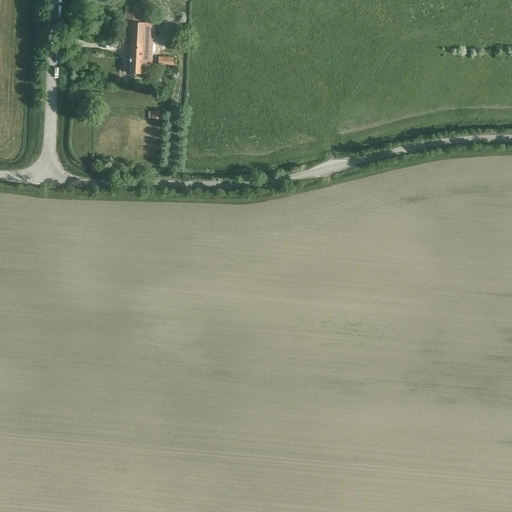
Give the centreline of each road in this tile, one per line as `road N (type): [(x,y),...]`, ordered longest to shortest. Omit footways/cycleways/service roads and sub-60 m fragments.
road 1 (unclassified): [(47,179),(234,184),(442,139),(511,138)]
road 2 (unclassified): [(47,179),(56,0)]
